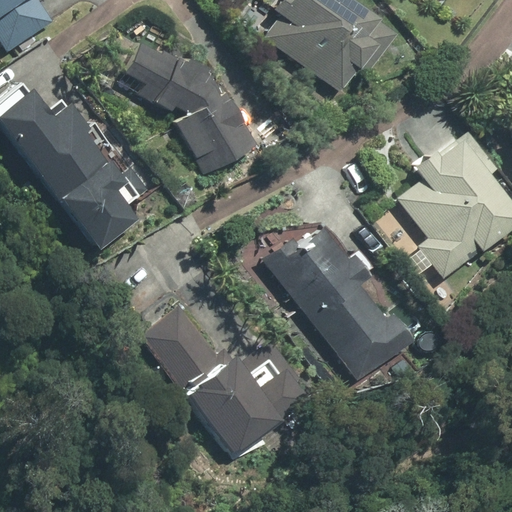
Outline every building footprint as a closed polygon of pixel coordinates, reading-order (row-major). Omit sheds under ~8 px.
[(0,0),(0,45),(5,52),(48,22),(32,0),(0,0)] [(275,0),(250,37),(336,95),(361,58),(367,63),(388,32),(341,0),(275,0)] [(154,112),(169,122),(201,173),(248,144),(214,89),(182,68),(137,39),(115,73),(135,86),(128,96),(154,112)] [(20,91),(0,107),(0,140),(48,199),(42,204),(82,253),(146,201),(122,170),(110,180),(79,141),(86,135),(65,108),(46,123),(20,91)] [(511,219),(511,217),(476,174),(488,164),(435,100),(394,133),(413,156),(403,164),(413,177),(390,195),(404,212),(395,219),(441,277),(511,219)] [(511,124),(502,128),(511,157),(511,124)] [(300,221),(251,261),(350,383),(403,340),(379,310),(371,317),(343,282),(363,265),(351,250),(334,264),(300,221)] [(170,306),(130,338),(231,463),(257,441),(252,435),(298,398),(287,384),(294,378),(265,341),(232,367),(217,348),(209,355),(170,306)]
